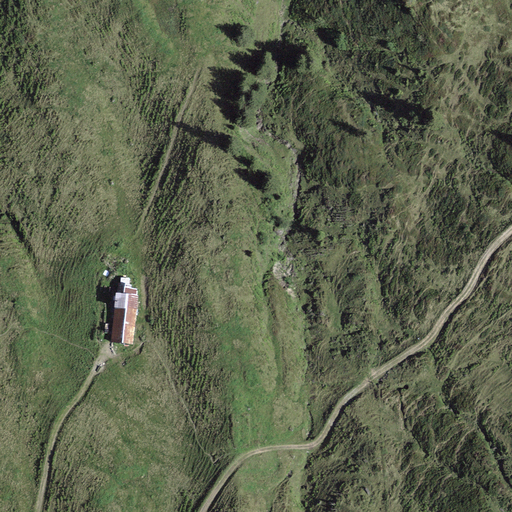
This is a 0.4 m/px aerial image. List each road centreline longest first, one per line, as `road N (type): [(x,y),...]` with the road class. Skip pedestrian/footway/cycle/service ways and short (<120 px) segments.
road 1 (track): [(511,229),(434,334),(346,398),(320,440),(241,458),(202,511)]
road 2 (track): [(35,511),(57,423),(102,355)]
